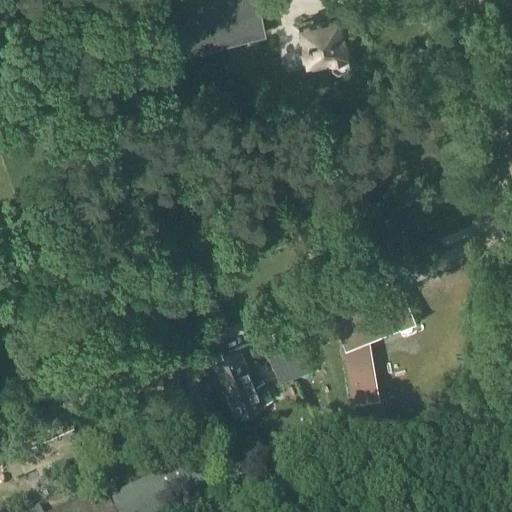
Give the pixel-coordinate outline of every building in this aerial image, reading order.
[(173,0),(178,25),(166,28),(171,54),(267,34),(261,9),(255,10),(253,0),(173,0)] [(338,16),(335,13),(329,14),(328,18),(300,24),(304,41),(302,41),(306,62),(329,56),(332,68),(337,71),(345,69),(349,64),(347,53),(349,52),(349,48),(352,46),(350,37),(346,36),(345,31),(344,32),(341,16),(338,16)] [(0,318),(30,307),(18,279),(0,285),(0,318)] [(284,347),(296,376),(312,369),(302,344),(337,331),(343,346),(353,402),(375,398),(364,335),(397,322),(397,323),(412,317),(401,290),(387,296),(389,301),(377,306),(351,316),(349,311),(314,325),(317,333),(301,340),(284,347)] [(294,377),(296,376),(284,347),(266,354),(279,383),(294,377)] [(216,361),(213,362),(215,365),(218,373),(231,403),(236,415),(261,404),(261,402),(272,397),(264,379),(253,384),(246,367),(239,351),(216,361)] [(118,391),(160,390),(159,365),(118,366),(118,391)] [(68,422),(10,447),(23,479),(82,453),(68,422)] [(357,461),(367,457),(357,433),(331,444),(340,466),(356,459),(357,461)] [(317,439),(290,451),(306,487),(333,474),(317,439)] [(168,511),(205,495),(191,465),(106,503),(103,496),(68,511),(168,511)]
